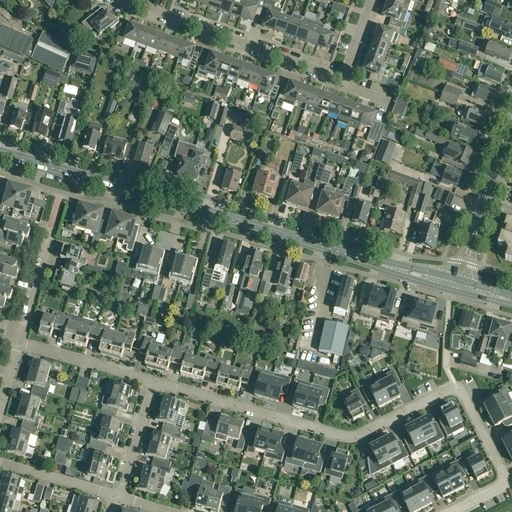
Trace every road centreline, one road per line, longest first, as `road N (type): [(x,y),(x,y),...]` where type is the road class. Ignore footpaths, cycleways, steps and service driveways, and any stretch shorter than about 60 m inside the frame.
road 1 (residential): [(451,511),(508,483),(456,386),(353,436),(152,383)]
road 2 (secondary): [(452,284),(0,153)]
road 3 (residential): [(341,77),(136,0)]
road 4 (residential): [(452,284),(511,140)]
road 5 (residential): [(152,383),(18,344)]
road 6 (residential): [(117,496),(0,462)]
